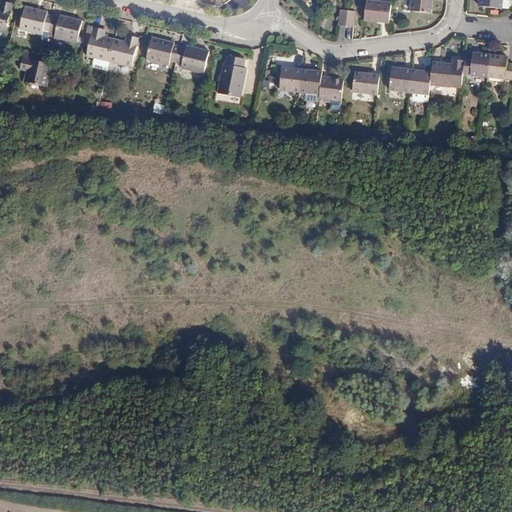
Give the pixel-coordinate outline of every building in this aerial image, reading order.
[(393,1),(382,0),(369,0),(368,18),(391,21),(393,1)] [(434,0),(414,0),(414,11),(433,13),(434,0)] [(349,23),(350,8),(344,7),(342,23),(349,23)] [(0,15),(0,14),(0,38),(8,40),(15,11),(2,8),(0,15)] [(358,8),(350,8),(349,23),(355,25),(358,8)] [(47,24),(26,18),(20,40),(41,46),(42,42),(50,44),(53,28),(46,26),(47,24)] [(59,29),(53,28),(50,44),(54,45),(54,49),(77,54),(82,33),(59,27),(59,29)] [(106,38),(95,36),(87,64),(111,70),(116,48),(105,45),(106,38)] [(126,50),(116,48),(111,70),(131,76),(138,47),(128,44),(126,50)] [(176,52),(154,47),(148,68),(170,74),(172,70),(178,71),(181,55),(176,54),(176,52)] [(474,58),(468,57),(466,73),(491,76),(493,54),(475,52),(474,58)] [(510,56),(493,54),(491,76),(511,77),(511,61),(509,61),(510,56)] [(187,57),(181,55),(178,71),(182,73),(182,77),(204,83),(210,60),(188,55),(187,57)] [(217,101),(241,105),(248,59),(224,55),(217,101)] [(436,61),(435,71),(434,84),(453,86),(456,63),(436,61)] [(50,73),(21,65),(18,77),(26,79),(24,84),(46,91),(50,73)] [(306,67),(285,65),(282,87),(303,90),(306,67)] [(415,67),(395,65),(392,88),(412,90),(415,67)] [(327,70),(306,67),(303,90),(324,92),(326,74),(327,70)] [(435,71),(415,67),(412,90),(417,91),(416,98),(432,100),(434,84),(435,71)] [(383,71),(358,69),(355,88),(380,91),(383,71)] [(348,77),(326,74),(324,92),(324,97),(346,99),(348,77)] [(46,91),(24,84),(22,96),(43,101),(46,91)] [(163,114),(164,106),(155,104),(153,112),(163,114)] [(154,387),(157,374),(148,372),(144,385),(154,387)]
